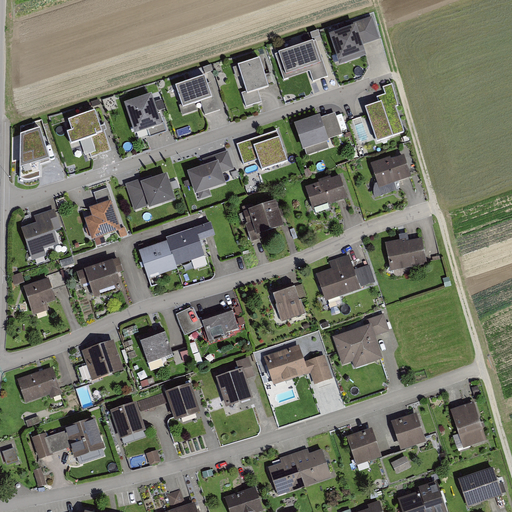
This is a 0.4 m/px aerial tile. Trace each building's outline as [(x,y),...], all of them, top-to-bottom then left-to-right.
[(363,46),(380,40),(373,17),(351,24),(353,28),(357,27),(363,46)] [(353,28),(330,36),(339,65),(367,57),(363,46),(357,27),(353,28)] [(316,41),(275,55),(284,81),(310,72),(313,83),(329,78),(316,41)] [(269,89),(260,60),(238,66),(246,92),(247,95),(259,92),(269,89)] [(204,68),(206,74),(214,72),(212,66),(204,68)] [(175,87),(183,109),(201,103),(213,99),(208,85),(205,77),(175,87)] [(208,85),(213,99),(201,103),(205,116),(221,111),(211,83),(208,85)] [(377,98),(379,104),(365,109),(377,143),(405,133),(396,107),(399,106),(392,85),(383,88),(385,95),(377,98)] [(242,94),(246,108),(262,103),(259,92),(247,95),(246,92),(242,94)] [(129,112),(140,142),(167,133),(156,102),(129,112)] [(338,117),(324,122),(324,120),(297,129),(307,157),(334,148),(333,145),(346,140),(338,117)] [(72,129),(76,139),(71,141),(75,152),(106,141),(99,119),(72,129)] [(44,183),(44,172),(55,168),(44,137),(25,144),(24,185),(44,183)] [(240,148),(247,168),(261,163),(266,176),(291,168),(283,143),(260,151),(257,142),(240,148)] [(206,167),(218,163),(222,175),(235,171),(228,152),(203,160),(206,167)] [(405,156),(392,161),(391,158),(371,165),(380,190),(412,179),(405,156)] [(188,173),(196,196),(226,186),(222,175),(218,163),(206,167),(188,173)] [(344,177),(312,187),(318,208),(350,199),(344,177)] [(137,212),(151,208),(153,213),(178,206),(170,180),(147,187),(145,183),(129,188),(137,212)] [(98,207),(111,202),(113,202),(108,189),(94,194),(98,207)] [(278,201),(251,208),(257,232),(285,224),(278,201)] [(85,220),(92,242),(122,233),(111,202),(98,207),(90,210),(92,218),(85,220)] [(205,257),(200,242),(216,237),(211,224),(167,239),(168,242),(177,267),(205,257)] [(35,261),(67,250),(59,225),(27,236),(35,261)] [(423,240),(407,243),(406,240),(385,244),(391,273),(428,266),(423,240)] [(139,252),(148,280),(178,270),(177,267),(168,242),(139,252)] [(123,260),(83,272),(87,286),(96,284),(100,296),(128,288),(123,274),(127,273),(123,260)] [(337,267),(317,274),(327,302),(362,290),(353,265),(338,270),(337,267)] [(54,279),(29,287),(39,316),(50,312),(48,305),(62,301),(54,279)] [(296,285),(274,292),(283,321),(305,314),(296,285)] [(240,325),(247,323),(240,306),(233,308),(240,325)] [(192,307),(177,315),(179,322),(185,336),(202,327),(192,307)] [(233,312),(203,321),(209,337),(238,328),(233,312)] [(371,328),(338,339),(347,366),(356,363),(358,369),(388,359),(380,337),(390,333),(385,317),(369,322),(371,328)] [(166,333),(142,341),(149,364),(173,356),(166,333)] [(117,341),(85,350),(93,379),(126,370),(117,341)] [(303,345),(268,356),(278,386),(313,374),(317,386),(335,380),(327,358),(309,364),(303,345)] [(58,369),(20,379),(26,403),(65,393),(58,369)] [(248,370),(222,378),(231,406),(256,398),(248,370)] [(84,408),(95,404),(89,385),(77,388),(84,408)] [(192,385),(166,394),(175,422),(201,414),(192,385)] [(144,411),(157,406),(153,395),(139,400),(144,411)] [(111,413),(120,440),(146,432),(137,404),(111,413)] [(477,404),(457,410),(470,448),(490,441),(477,404)] [(422,412),(398,420),(407,448),(431,440),(422,412)] [(50,433),(35,438),(42,460),(55,456),(54,453),(76,446),(80,458),(108,449),(98,418),(69,427),(70,431),(51,437),(50,433)] [(376,430),(354,437),(363,466),(385,459),(376,430)] [(17,449),(6,452),(10,467),(21,463),(17,449)] [(308,450),(294,455),(305,488),(332,479),(322,451),(310,455),(308,450)] [(147,455),(150,466),(161,463),(158,451),(147,455)] [(305,488),(294,455),(280,460),(281,465),(269,469),(274,485),(279,497),(291,493),(295,492),(305,488)] [(391,465),(397,476),(411,468),(406,457),(391,465)] [(500,468),(467,479),(475,506),(509,496),(500,468)] [(43,469),(35,471),(39,488),(47,486),(43,469)] [(424,493),(405,499),(409,511),(451,511),(441,481),(422,487),(424,493)] [(167,495),(172,511),(187,506),(181,490),(167,495)] [(262,490),(232,499),(235,511),(260,511),(268,510),(262,490)] [(370,511),(364,511),(386,511),(383,500),(368,505),(370,511)]
